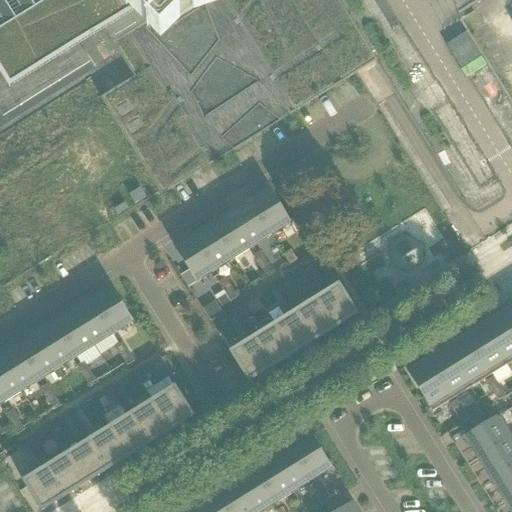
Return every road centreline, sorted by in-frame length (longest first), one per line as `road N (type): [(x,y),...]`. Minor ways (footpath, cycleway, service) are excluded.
road 1 (residential): [(467,511),(391,389),(336,422),(390,511)]
road 2 (residential): [(123,254),(363,108)]
road 3 (unclassified): [(511,177),(400,0)]
road 4 (residential): [(123,254),(218,407)]
road 5 (residential): [(0,331),(123,254)]
